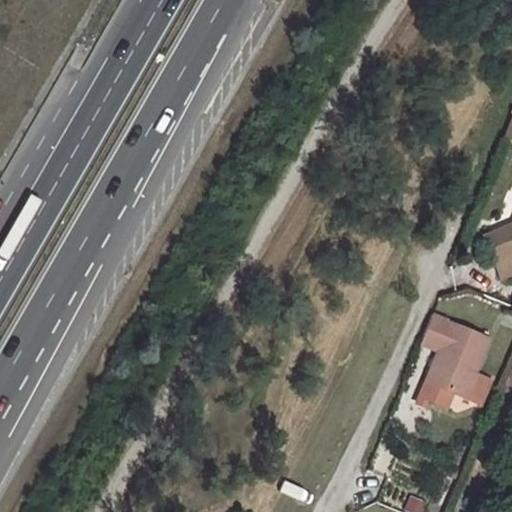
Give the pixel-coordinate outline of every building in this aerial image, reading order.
[(511,114),(502,139),(511,143),(511,114)] [(511,228),(484,240),(501,280),(511,275),(511,228)] [(430,316),(418,344),(436,351),(423,382),(417,397),(425,400),(443,407),(449,393),(461,398),(486,339),(430,316)] [(425,400),(417,397),(415,403),(423,407),(425,400)] [(417,511),(421,504),(407,498),(402,510),(407,511),(417,511)]
